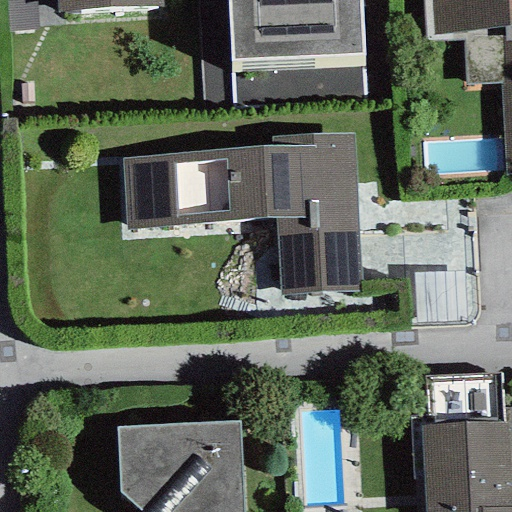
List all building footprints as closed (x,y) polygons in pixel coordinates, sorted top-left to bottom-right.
[(5,0),(8,33),(38,31),(35,0),(5,0)] [(161,0),(56,0),(58,13),(162,7),(161,0)] [(359,0),(227,0),(231,61),(362,54),(359,0)] [(511,0),(422,0),(426,41),(463,41),(466,85),(500,85),(506,177),(511,176),(511,0)] [(280,296),(357,293),(357,283),(359,283),(353,134),(271,137),(271,147),(121,159),(125,231),(274,219),(280,296)] [(511,511),(511,408),(502,410),(501,373),(424,377),(425,417),(409,418),(413,511),(511,511)] [(242,511),(238,422),(115,428),(119,493),(139,511),(242,511)]
